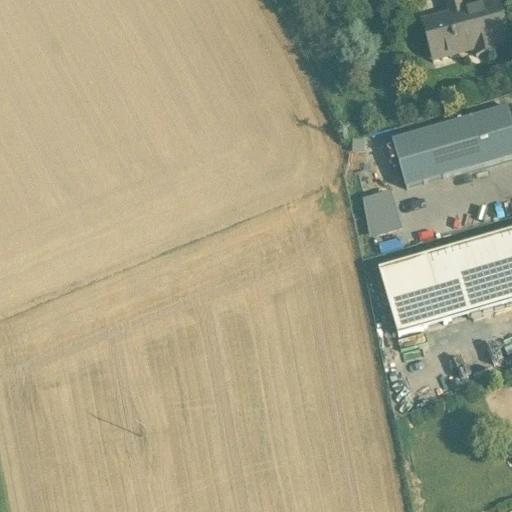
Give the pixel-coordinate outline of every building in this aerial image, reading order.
[(499,3),(464,13),(460,0),(445,0),(450,17),(422,24),(430,54),(456,47),(459,58),(475,54),(477,60),(496,55),(494,49),(511,44),(499,3)] [(392,145),(406,192),(511,160),(511,123),(509,111),(392,145)] [(389,192),(359,201),(371,240),(400,231),(389,192)] [(511,235),(426,260),(446,327),(511,307),(511,235)] [(426,260),(379,274),(399,340),(446,327),(426,260)]
